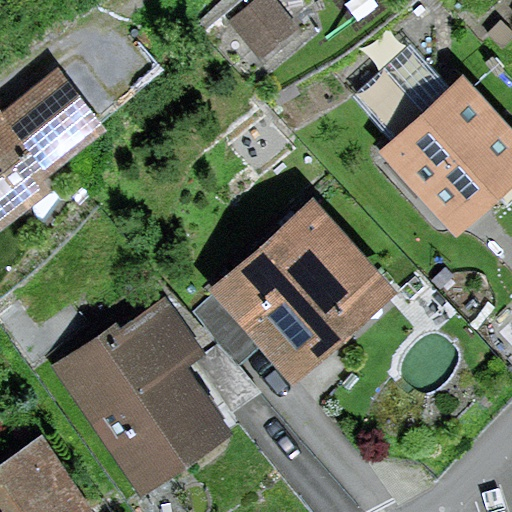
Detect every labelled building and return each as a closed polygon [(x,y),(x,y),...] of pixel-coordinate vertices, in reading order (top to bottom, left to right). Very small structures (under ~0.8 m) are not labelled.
[(267,0),(256,0),(235,18),(258,46),(286,23),(267,0)] [(397,149),(453,213),(511,159),(511,147),(461,92),(443,108),(399,60),(358,96),(402,145),(397,149)] [(56,73),(6,114),(3,110),(0,112),(0,205),(33,180),(30,177),(97,124),(56,73)] [(276,229),(192,311),(217,344),(235,365),(272,332),(293,356),(370,287),(310,219),(287,240),(276,229)] [(141,470),(210,423),(169,365),(185,353),(162,320),(123,347),(113,334),(70,364),(141,470)] [(230,409),(257,390),(235,365),(217,344),(195,360),(230,409)] [(0,478),(0,511),(71,511),(34,456),(0,478)]
